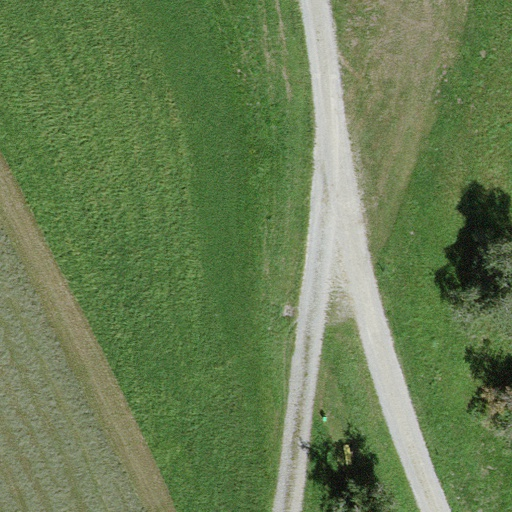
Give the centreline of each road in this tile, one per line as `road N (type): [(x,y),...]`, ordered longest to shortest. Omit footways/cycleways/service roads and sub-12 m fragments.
road 1 (track): [(496,511),(335,157),(312,0)]
road 2 (track): [(279,511),(335,157)]
